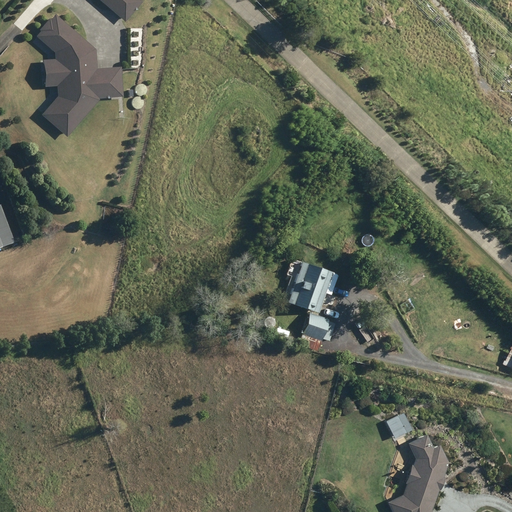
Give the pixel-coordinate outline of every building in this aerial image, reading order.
[(142,0),(100,0),(125,21),(143,1),(142,0)] [(41,114),(67,136),(100,98),(123,96),(121,66),(97,68),(95,48),(55,14),(51,19),(50,18),(39,30),(40,31),(36,36),(54,52),(55,58),(43,59),(45,86),(57,85),(58,96),(41,114)] [(129,69),(142,69),(143,28),(130,28),(129,69)] [(0,246),(14,242),(0,204),(0,246)] [(302,262),(288,302),(319,312),(325,293),(331,294),(338,274),(302,262)] [(336,322),(309,313),(302,334),(328,343),(336,322)] [(278,326),(274,334),(286,340),(290,332),(278,326)] [(398,414),(385,420),(394,438),(407,431),(398,414)] [(426,511),(444,462),(436,447),(430,450),(424,436),(408,444),(415,458),(402,496),(388,502),(392,511),(426,511)]
